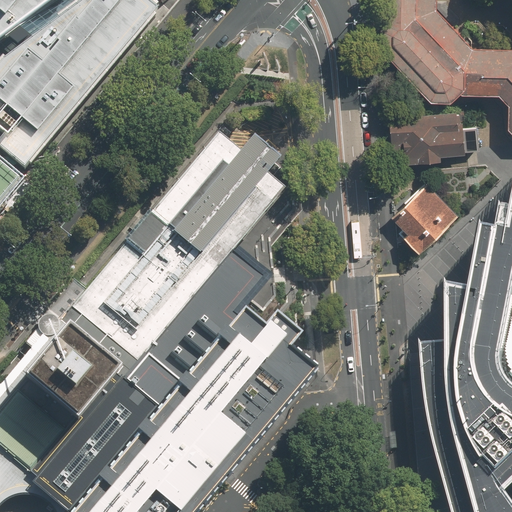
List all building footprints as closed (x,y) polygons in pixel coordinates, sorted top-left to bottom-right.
[(0,0),(0,140),(1,141),(0,142),(0,149),(25,170),(29,165),(32,167),(153,18),(157,13),(141,0),(0,0)] [(511,47),(472,46),(437,9),(437,0),(387,0),(387,23),(380,28),(381,47),(430,99),(450,100),(458,93),(484,94),(499,94),(508,102),(508,127),(511,131),(511,47)] [(460,129),(458,110),(392,115),(395,162),(425,160),(440,159),(440,154),(478,151),(476,128),(460,129)] [(285,190),(270,176),(282,161),(253,136),(242,151),(217,133),(87,290),(61,322),(68,328),(70,326),(122,369),(118,373),(125,379),(234,252),(285,190)] [(0,207),(2,205),(22,181),(0,163),(0,207)] [(451,203),(426,179),(413,191),(411,194),(394,212),(395,218),(404,228),(399,232),(410,243),(420,253),(461,213),(459,211),(451,203)] [(435,349),(418,349),(422,416),(429,511),(511,511),(511,500),(510,497),(511,495),(511,385),(508,382),(505,372),(504,359),(511,316),(511,205),(509,216),(501,215),(494,238),(483,236),(474,292),(450,289),(450,348),(435,349)] [(260,328),(239,309),(254,292),(266,278),(263,275),(234,252),(125,379),(36,485),(66,511),(187,511),(222,471),(310,370),(286,349),(291,343),(296,338),(271,316),(260,328)] [(61,322),(87,290),(73,279),(52,305),(47,310),(50,313),(61,322)] [(32,334),(26,342),(37,351),(61,322),(50,313),(42,322),(32,334)] [(118,373),(122,369),(70,326),(68,328),(61,322),(37,351),(14,378),(0,394),(0,504),(1,502),(5,499),(11,497),(16,495),(22,493),(27,493),(33,494),(37,496),(42,498),(46,501),(50,506),(53,511),(66,511),(36,485),(125,379),(118,373)] [(322,440),(325,466),(341,464),(338,438),(322,440)] [(300,467),(296,472),(298,493),(327,490),(325,466),(322,440),(319,440),(304,458),(305,467),(300,467)] [(34,500),(16,502),(7,511),(43,511),(45,511),(34,500)]
